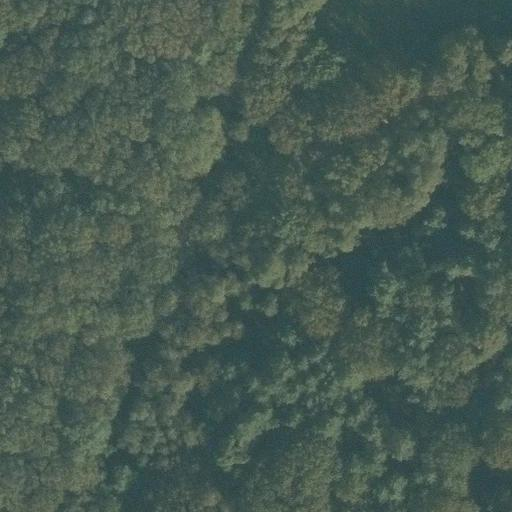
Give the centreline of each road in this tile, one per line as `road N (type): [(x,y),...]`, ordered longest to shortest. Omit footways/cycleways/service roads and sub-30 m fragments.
road 1 (unclassified): [(66,511),(251,0)]
road 2 (track): [(150,294),(328,138),(511,60)]
road 3 (track): [(328,138),(262,96),(234,46)]
